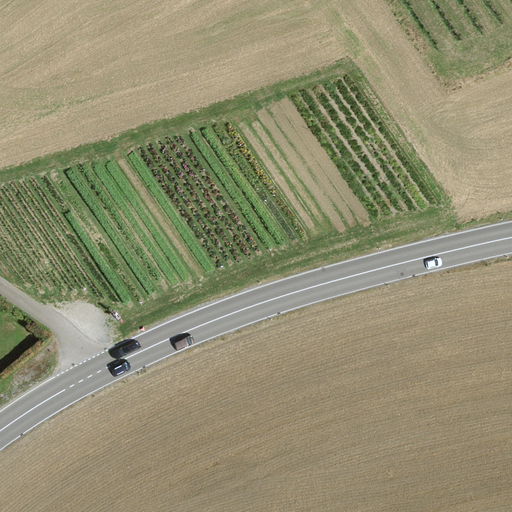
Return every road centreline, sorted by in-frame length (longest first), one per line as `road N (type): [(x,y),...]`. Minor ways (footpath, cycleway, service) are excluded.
road 1 (secondary): [(0,431),(114,363),(268,300),(511,238)]
road 2 (track): [(0,273),(114,363)]
